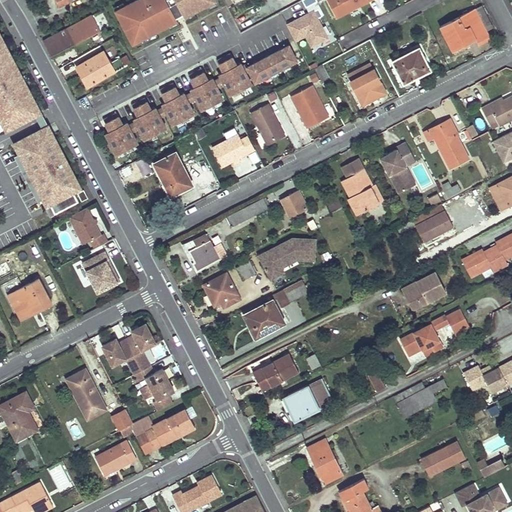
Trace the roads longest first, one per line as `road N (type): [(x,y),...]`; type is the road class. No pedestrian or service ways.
road 1 (residential): [(511,52),(138,247)]
road 2 (residential): [(10,0),(138,247)]
road 3 (unknown): [(390,294),(209,379)]
road 4 (residential): [(161,289),(0,373)]
road 5 (residential): [(161,289),(235,438)]
road 6 (residential): [(92,511),(235,438)]
